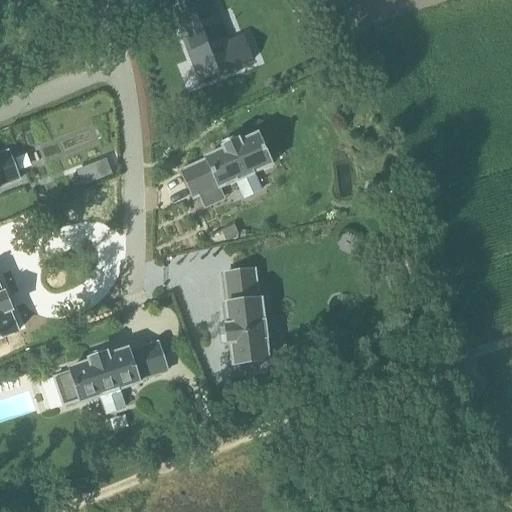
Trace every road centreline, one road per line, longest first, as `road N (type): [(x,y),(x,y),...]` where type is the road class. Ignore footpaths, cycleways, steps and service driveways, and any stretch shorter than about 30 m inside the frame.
road 1 (track): [(52,511),(511,337)]
road 2 (residential): [(128,301),(131,161),(120,64)]
road 3 (residential): [(120,64),(0,111)]
